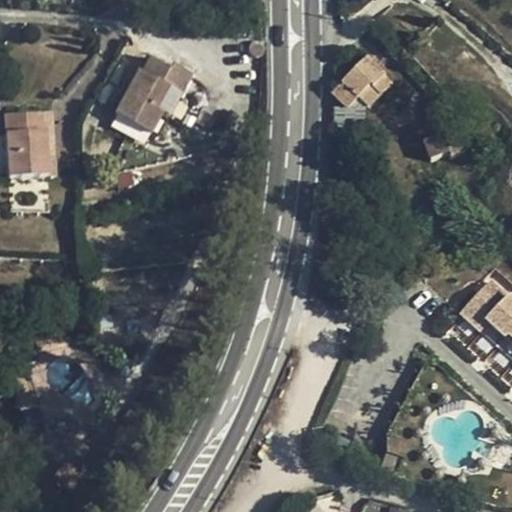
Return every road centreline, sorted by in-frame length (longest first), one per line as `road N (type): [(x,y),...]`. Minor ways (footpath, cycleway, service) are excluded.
road 1 (primary): [(281,314),(304,201),(311,34)]
road 2 (residential): [(240,66),(0,13)]
road 3 (primary): [(271,194),(260,269),(206,416)]
road 4 (primary): [(183,511),(249,406),(281,314)]
road 5 (residential): [(281,314),(324,340),(309,409),(278,472)]
road 6 (residential): [(278,472),(419,511)]
road 7 (primary): [(278,0),(277,145)]
road 8 (residential): [(281,314),(260,333),(227,407),(206,416)]
road 9 (residential): [(271,194),(281,314)]
